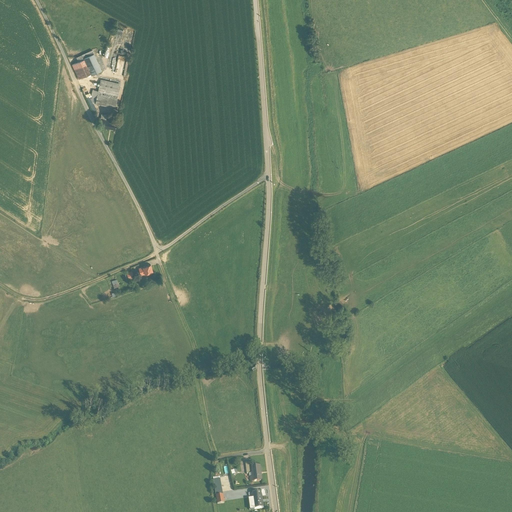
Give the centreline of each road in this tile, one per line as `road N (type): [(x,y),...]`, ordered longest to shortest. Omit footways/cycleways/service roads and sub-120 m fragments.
road 1 (unclassified): [(266,451),(259,329),(267,173)]
road 2 (unclassified): [(38,0),(156,250)]
road 3 (track): [(215,459),(194,350),(159,260)]
road 4 (unclassified): [(267,173),(255,0)]
road 5 (track): [(156,250),(51,296),(23,297),(0,284)]
road 6 (unclassified): [(156,250),(267,173)]
